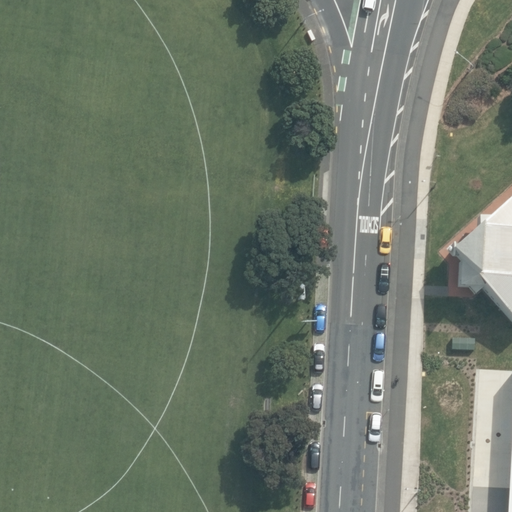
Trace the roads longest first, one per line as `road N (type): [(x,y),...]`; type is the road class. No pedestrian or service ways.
road 1 (secondary): [(367,134),(340,511)]
road 2 (trunk): [(367,134),(322,0)]
road 3 (secondary): [(395,0),(367,134)]
